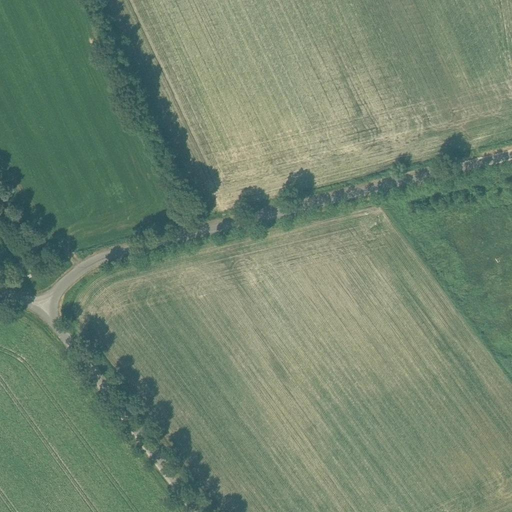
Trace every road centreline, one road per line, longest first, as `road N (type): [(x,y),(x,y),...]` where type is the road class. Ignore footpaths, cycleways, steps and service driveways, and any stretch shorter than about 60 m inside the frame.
road 1 (unclassified): [(47,315),(87,259),(511,153)]
road 2 (unclassified): [(198,511),(47,315)]
